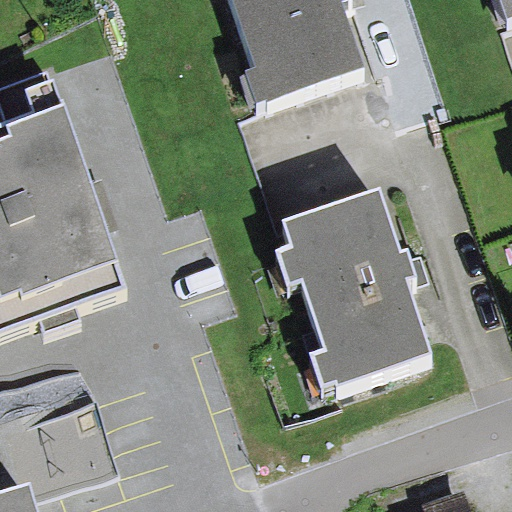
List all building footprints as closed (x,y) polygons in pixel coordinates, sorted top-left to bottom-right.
[(269,124),(367,92),(344,22),(355,18),(348,0),(229,0),(258,84),(246,88),(258,123),(267,120),(269,124)] [(511,0),(505,0),(497,3),(508,38),(511,36),(511,0)] [(0,110),(9,136),(0,138),(0,352),(130,308),(50,78),(0,95),(0,110)] [(338,405),(434,372),(409,299),(418,296),(408,267),(402,269),(381,206),(281,240),(288,262),(275,266),(288,303),(303,298),(325,364),(311,369),(323,404),(336,400),(338,405)] [(469,511),(466,500),(427,511),(469,511)]
